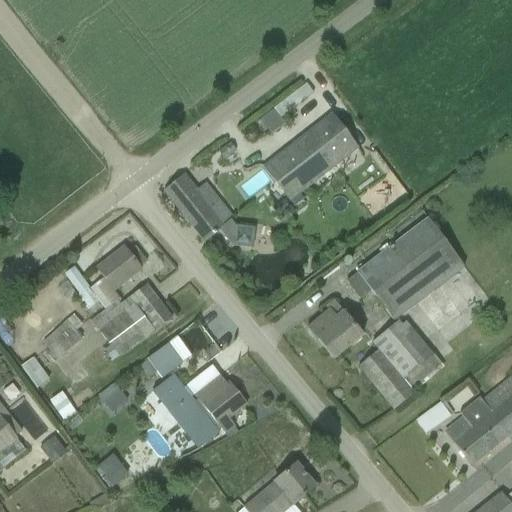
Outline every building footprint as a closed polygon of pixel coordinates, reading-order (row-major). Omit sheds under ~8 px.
[(285,99),(289,107),(312,93),(307,85),(285,99)] [(262,170),(287,203),(357,150),(331,116),(262,170)] [(236,152),(230,144),(219,153),(224,160),(236,152)] [(204,244),(234,220),(205,184),(197,191),(184,176),(163,192),(204,244)] [(296,214),(285,201),(275,209),(286,222),(296,214)] [(357,273),(357,274),(346,283),(359,301),(371,293),(395,324),(465,269),(427,220),(357,273)] [(113,292),(141,270),(136,264),(143,259),(135,249),(128,254),(124,248),(96,270),(113,292)] [(87,311),(98,303),(89,290),(90,289),(74,268),(64,276),(79,296),(77,297),(87,311)] [(146,286),(130,299),(120,307),(118,303),(92,323),(108,345),(119,360),(172,319),(146,286)] [(333,361),(349,348),(363,337),(342,314),(345,313),(334,302),(326,308),(328,311),(307,329),(318,342),(321,339),(336,357),(333,360),(333,361)] [(394,411),(409,398),(414,394),(413,392),(443,368),(433,357),(434,357),(406,323),(401,327),(399,323),(372,344),(378,351),(358,368),(394,411)] [(54,363),(83,339),(73,327),(47,349),(44,352),(54,363)] [(161,379),(181,364),(167,346),(147,360),(161,379)] [(34,358),(22,366),(37,388),(49,380),(34,358)] [(471,467),(511,434),(511,375),(481,401),(479,398),(460,414),(471,428),(468,431),(452,444),(471,467)] [(228,420),(246,405),(229,384),(226,386),(219,377),(194,397),(197,400),(194,403),(173,376),(152,393),(197,452),(219,434),(218,432),(220,430),(225,436),(234,428),(228,420)] [(119,391),(114,385),(91,403),(103,419),(110,413),(111,415),(128,402),(127,401),(132,397),(124,387),(119,391)] [(91,399),(85,392),(72,402),(77,409),(91,399)] [(66,401),(54,409),(63,422),(75,414),(66,401)] [(450,418),(440,405),(416,423),(425,436),(450,418)] [(0,417),(0,453),(18,440),(0,417)] [(66,455),(59,445),(44,456),(51,466),(66,455)] [(115,455),(98,465),(111,487),(128,476),(115,455)] [(246,511),(286,511),(315,488),(296,465),(243,509),(246,511)] [(511,511),(511,506),(503,495),(481,511),(511,511)]
